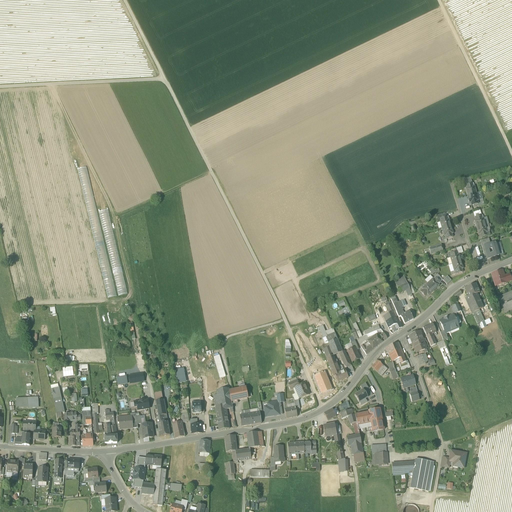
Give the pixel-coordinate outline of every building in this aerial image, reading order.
[(463,179),(465,186),(472,184),(470,177),(463,179)] [(465,189),(467,196),(476,194),(474,186),(473,187),(472,184),(465,186),(466,189),(465,189)] [(478,200),(476,194),(467,196),(469,203),(470,203),(471,206),(478,204),(477,201),(478,201),(478,200)] [(474,221),(476,228),(485,225),(483,218),(482,219),(481,216),(474,218),(475,221),(474,221)] [(441,228),(442,229),(451,227),(449,220),(448,220),(447,217),(440,219),(441,222),(440,222),(440,223),(441,228)] [(485,226),(485,225),(476,228),(478,235),(479,235),(480,238),(487,236),(486,233),(487,233),(487,231),(489,231),(490,231),(488,225),(485,226)] [(453,234),(451,227),(442,229),(444,237),(445,236),(446,239),(453,237),(452,234),(453,234)] [(490,244),(490,242),(481,245),(485,258),(487,258),(484,246),(490,244)] [(495,244),(495,243),(490,244),(484,246),(487,258),(488,259),(499,256),(498,255),(495,244)] [(495,244),(498,255),(503,254),(500,243),(495,244)] [(429,249),(431,255),(443,251),(441,245),(429,249)] [(450,258),(452,264),(461,262),(459,254),(458,255),(457,252),(450,254),(451,257),(450,257),(450,258)] [(452,264),(454,271),(454,272),(455,271),(456,274),(463,272),(462,269),(463,269),(461,262),(452,264)] [(491,275),(495,286),(511,281),(509,275),(504,276),(502,271),(491,275)] [(424,281),(427,284),(433,279),(430,276),(424,281)] [(443,280),(447,285),(451,281),(447,276),(443,280)] [(433,279),(427,284),(434,291),(439,286),(438,285),(441,283),(440,282),(436,277),(433,279)] [(406,291),(408,295),(412,294),(409,289),(407,284),(406,281),(405,279),(395,284),(399,294),(406,291)] [(428,296),(434,291),(427,284),(422,289),(422,290),(420,292),(425,297),(427,295),(428,296)] [(465,288),(469,297),(477,294),(479,292),(475,284),(465,288)] [(455,298),(456,299),(461,295),(461,294),(460,291),(453,296),(455,298)] [(511,291),(498,298),(504,313),(511,309),(511,291)] [(466,298),(473,313),(479,310),(483,308),(477,294),(469,297),(466,298)] [(404,314),(402,315),(397,303),(393,304),(398,316),(398,317),(400,316),(404,324),(413,319),(409,311),(404,314)] [(383,317),(385,322),(396,317),(394,313),(394,312),(391,304),(386,306),(389,314),(383,317)] [(454,312),(456,313),(461,311),(458,304),(452,307),(454,312)] [(341,310),(345,317),(351,314),(347,307),(341,310)] [(486,326),(479,310),(473,313),(480,329),(486,326)] [(444,331),(445,333),(450,331),(449,329),(458,326),(457,324),(461,323),(458,318),(457,317),(455,318),(454,316),(452,316),(449,317),(448,318),(444,320),(443,320),(441,321),(440,322),(444,331)] [(398,323),(396,317),(385,322),(388,328),(392,326),(394,325),(396,330),(402,327),(399,323),(398,323)] [(423,328),(431,347),(436,344),(431,334),(436,332),(432,324),(423,328)] [(318,328),(322,339),(326,337),(327,337),(325,332),(323,326),(318,328)] [(365,335),(366,335),(378,330),(380,330),(378,326),(373,328),(364,332),(365,335)] [(420,331),(414,333),(418,342),(423,340),(420,331)] [(379,337),(382,342),(387,338),(383,333),(381,334),(382,335),(379,337)] [(412,344),(418,342),(414,333),(409,336),(410,339),(412,344)] [(326,337),(328,343),(337,339),(335,334),(327,337),(326,337)] [(370,345),(373,350),(382,342),(379,337),(377,335),(367,342),(370,345)] [(342,352),(337,339),(328,343),(330,347),(333,356),(339,353),(342,352)] [(117,345),(117,347),(118,350),(120,352),(122,353),(125,353),(127,352),(129,350),(130,348),(130,345),(129,343),(127,341),(125,340),(122,340),(120,341),(118,343),(117,345)] [(426,349),(423,340),(418,342),(412,344),(416,352),(422,350),(426,349)] [(446,346),(443,341),(437,344),(440,349),(446,346)] [(353,349),(351,343),(345,346),(347,351),(353,349)] [(388,353),(389,355),(401,350),(401,349),(398,343),(386,348),(384,349),(385,350),(384,351),(385,354),(388,353)] [(361,347),(366,355),(373,350),(370,345),(366,348),(363,345),(361,347)] [(333,356),(330,347),(323,349),(323,350),(326,358),(333,356)] [(347,351),(352,362),(360,359),(356,351),(355,348),(353,349),(347,351)] [(406,361),(401,350),(389,355),(392,361),(399,358),(401,364),(402,363),(405,362),(406,361)] [(344,351),(342,352),(339,353),(344,365),(347,367),(348,367),(351,366),(351,365),(344,351)] [(213,358),(218,373),(223,371),(219,356),(213,358)] [(336,363),(333,356),(326,358),(329,366),(336,363)] [(385,368),(382,365),(377,361),(371,367),(376,372),(380,375),(385,368)] [(333,376),(335,375),(335,374),(340,372),(338,367),(336,363),(329,366),(333,376)] [(65,368),(62,369),(63,377),(73,376),(72,368),(65,368)] [(177,384),(186,382),(184,369),(175,370),(177,384)] [(344,371),(340,372),(335,374),(335,375),(338,382),(347,378),(344,371)] [(325,373),(315,378),(322,395),(332,390),(325,373)] [(143,374),(129,376),(130,383),(144,381),(143,374)] [(127,384),(126,376),(116,378),(118,385),(127,384)] [(401,379),(403,389),(415,385),(412,376),(401,379)] [(288,384),(290,390),(293,389),(295,388),(299,386),(297,380),(288,384)] [(297,393),(300,399),(309,395),(307,390),(307,388),(306,386),(305,386),(304,384),(299,386),(295,388),(297,393)] [(360,386),(363,390),(365,393),(369,390),(365,384),(360,386)] [(54,400),(57,413),(61,413),(64,413),(59,388),(51,390),(53,400),(54,400)] [(246,393),(245,388),(239,389),(232,391),(234,401),(247,398),(247,397),(246,393)] [(153,390),(155,401),(164,400),(161,389),(153,390)] [(367,397),(365,393),(363,390),(354,395),(359,403),(365,399),(368,398),(367,397)] [(231,402),(232,402),(230,391),(229,391),(229,392),(218,394),(213,395),(217,419),(226,417),(225,410),(233,409),(231,402)] [(419,400),(417,392),(411,394),(409,394),(411,402),(419,400)] [(277,403),(280,403),(284,402),(283,394),(276,395),(277,402),(277,403)] [(17,407),(28,407),(28,399),(16,399),(17,407)] [(38,399),(28,399),(28,407),(39,406),(38,399)] [(134,403),(134,408),(137,407),(138,410),(149,409),(148,401),(144,401),(144,400),(140,401),(140,402),(134,403)] [(166,415),(164,400),(155,401),(158,417),(159,416),(166,415)] [(264,407),(266,417),(279,415),(277,403),(277,402),(272,403),(272,406),(267,407),(264,407)] [(192,405),(193,414),(201,413),(200,404),(192,405)] [(285,409),(286,419),(297,417),(296,410),(295,407),(287,409),(285,409)] [(106,421),(111,420),(114,420),(113,413),(110,414),(109,411),(107,411),(107,409),(104,409),(106,420),(106,421)] [(324,414),(328,421),(336,417),(336,416),(333,410),(332,409),(324,414)] [(342,419),(348,417),(353,415),(352,409),(348,411),(344,412),(340,414),(342,419)] [(368,412),(370,422),(371,427),(373,432),(383,430),(379,410),(368,412)] [(259,412),(259,413),(250,414),(252,425),(261,424),(259,412)] [(364,424),(370,422),(368,412),(362,414),(364,424)] [(76,413),(69,414),(69,421),(80,420),(80,416),(76,416),(76,413)] [(83,425),(91,425),(91,413),(82,413),(83,425)] [(250,414),(249,414),(241,415),(240,416),(241,427),(252,425),(250,414)] [(357,425),(364,424),(362,414),(355,415),(357,422),(357,425)] [(353,424),(356,435),(359,434),(358,430),(357,425),(357,422),(354,415),(353,415),(348,417),(350,425),(353,424)] [(119,424),(119,430),(125,429),(125,428),(133,427),(133,423),(132,417),(130,417),(127,417),(117,418),(118,424),(119,424)] [(227,417),(226,417),(217,419),(219,431),(229,429),(227,417)] [(23,430),(34,431),(35,431),(35,427),(36,423),(24,422),(23,430)] [(157,423),(160,437),(170,435),(167,422),(160,423),(159,423),(157,423)] [(172,424),(175,438),(185,437),(182,422),(172,424)] [(52,429),(53,438),(58,438),(58,437),(61,437),(61,429),(57,429),(57,427),(58,427),(58,424),(52,424),(53,429),(52,429)] [(70,437),(79,436),(80,436),(79,431),(79,426),(79,425),(76,425),(76,424),(75,424),(74,425),(74,426),(75,426),(75,431),(70,431),(70,437)] [(141,425),(143,439),(149,438),(153,438),(151,424),(146,425),(142,425),(141,425)] [(191,424),(191,434),(202,433),(201,424),(197,424),(191,424)] [(323,426),(325,437),(334,436),(336,435),(334,424),(323,426)] [(105,428),(105,444),(117,443),(117,435),(115,427),(112,428),(105,428)] [(83,446),(93,446),(92,435),(91,429),(84,429),(84,431),(84,436),(84,437),(82,437),(83,446)] [(40,431),(35,431),(34,431),(34,439),(44,440),(44,437),(45,432),(40,431)] [(248,438),(249,448),(259,447),(257,433),(247,434),(248,438)] [(15,445),(30,446),(31,435),(22,434),(22,439),(15,438),(15,445)] [(348,446),(350,446),(361,444),(359,434),(356,435),(347,437),(348,446)] [(334,436),(338,460),(343,459),(339,435),(336,435),(334,436)] [(80,446),(79,436),(70,437),(71,446),(80,446)] [(225,437),(226,453),(232,452),(237,451),(235,436),(225,437)] [(198,453),(209,454),(210,442),(199,441),(198,453)] [(299,454),(304,454),(304,443),(288,444),(289,455),(291,455),(296,455),(299,454)] [(353,456),(363,454),(361,444),(350,446),(353,456)] [(371,446),(372,454),(379,453),(386,453),(386,445),(371,446)] [(274,462),(275,462),(280,461),(281,462),(283,462),(284,461),(284,459),(283,458),(282,447),(275,447),(275,456),(274,456),(274,458),(274,462)] [(233,461),(251,459),(249,449),(237,451),(232,452),(233,461)] [(449,462),(453,462),(458,463),(457,467),(463,468),(466,454),(451,452),(450,459),(449,461),(449,462)] [(372,466),(380,465),(379,453),(372,454),(371,454),(372,466)] [(386,453),(379,453),(380,465),(387,464),(386,453)] [(153,456),(146,455),(146,459),(145,465),(152,466),(153,456)] [(161,467),(162,457),(153,456),(152,466),(156,466),(161,467)] [(146,459),(137,458),(136,469),(144,469),(145,465),(146,459)] [(443,467),(448,468),(449,462),(449,461),(450,459),(445,458),(442,458),(440,466),(443,467)] [(345,459),(343,459),(338,460),(338,465),(339,472),(347,472),(347,460),(345,461),(345,459)] [(415,459),(414,463),(413,472),(410,489),(428,492),(433,463),(415,459)] [(68,468),(68,469),(74,469),(79,469),(79,460),(68,460),(68,462),(68,468)] [(226,463),(227,475),(235,474),(233,463),(226,463)] [(408,472),(413,472),(414,463),(392,465),(392,475),(408,474),(408,472)] [(23,478),(28,478),(29,477),(32,477),(33,465),(24,465),(24,471),(23,478)] [(46,483),(47,483),(47,469),(39,468),(38,478),(38,482),(46,483)] [(136,469),(135,468),(133,480),(143,481),(144,469),(136,469)] [(97,469),(87,470),(88,479),(94,478),(97,478),(97,474),(97,469)] [(147,485),(143,485),(142,489),(141,494),(154,495),(153,505),(162,506),(166,471),(160,470),(157,470),(155,485),(147,484),(147,485)] [(143,481),(133,480),(132,488),(142,489),(143,485),(143,481)] [(100,484),(94,484),(94,486),(95,492),(95,493),(106,492),(106,483),(100,484)] [(106,506),(106,511),(117,511),(115,499),(110,499),(105,500),(106,506)]
